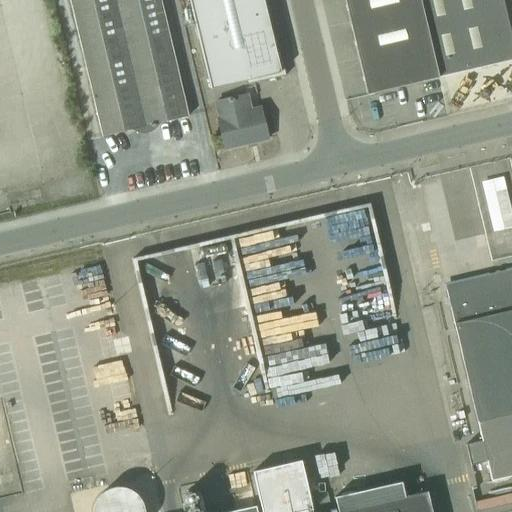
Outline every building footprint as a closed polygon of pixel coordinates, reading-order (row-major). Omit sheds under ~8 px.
[(155,124),(189,116),(161,0),(70,0),(102,136),(150,125),(151,127),(155,126),(155,124)] [(190,0),(212,89),(246,81),(247,85),(286,75),(280,49),(276,50),(263,0),(190,0)] [(344,0),(350,23),(421,7),(419,0),(344,0)] [(419,0),(421,7),(430,42),(438,78),(511,60),(511,37),(503,0),(419,0)] [(430,42),(421,7),(350,23),(359,58),(430,42)] [(367,94),(438,78),(430,42),(359,58),(367,94)] [(218,118),(225,149),(268,139),(261,108),(251,111),(247,95),(216,102),(219,118),(218,118)] [(491,481),(511,475),(511,269),(489,274),(490,280),(447,290),(477,422),(491,481)] [(299,511),(309,510),(297,461),(250,472),(258,511),(299,511)] [(432,511),(428,492),(339,511),(432,511)]
